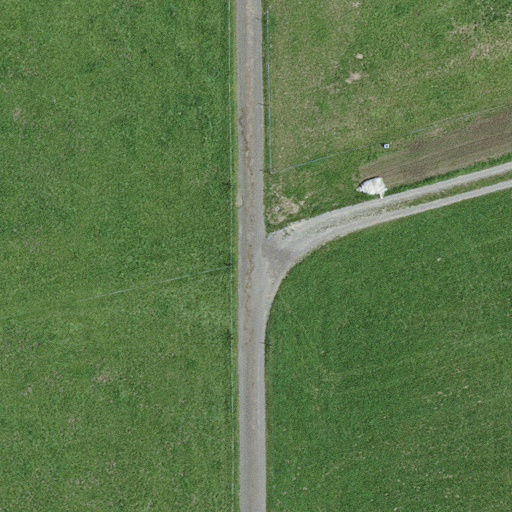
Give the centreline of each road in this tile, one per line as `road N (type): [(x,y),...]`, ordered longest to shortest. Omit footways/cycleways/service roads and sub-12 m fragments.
road 1 (track): [(249,511),(246,0)]
road 2 (track): [(249,268),(300,225),(511,162)]
